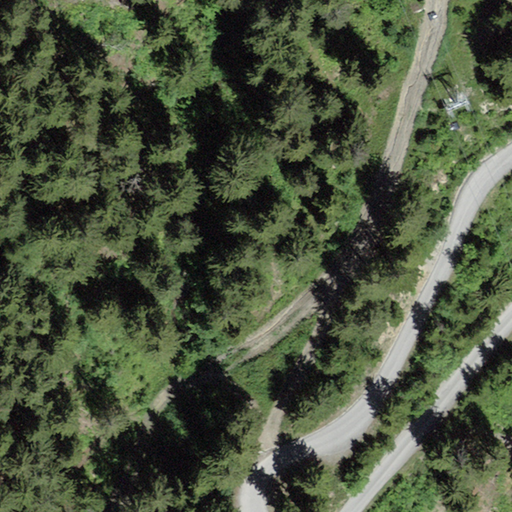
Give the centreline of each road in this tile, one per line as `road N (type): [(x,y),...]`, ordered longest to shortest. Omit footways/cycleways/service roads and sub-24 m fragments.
road 1 (track): [(436,0),(377,207),(360,238),(331,282),(267,337),(197,377)]
road 2 (unclassified): [(511,170),(481,203),(363,414),(266,463),(253,483),(255,511)]
road 3 (track): [(266,463),(262,417),(223,379),(197,377),(152,412),(118,511)]
road 4 (unclassified): [(350,511),(481,354),(511,328)]
road 5 (track): [(266,441),(347,288),(355,245)]
